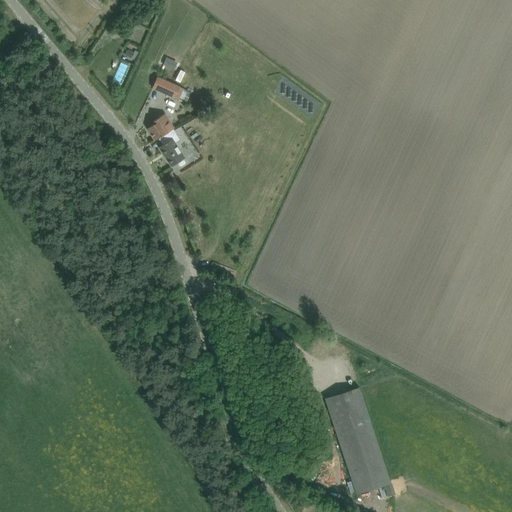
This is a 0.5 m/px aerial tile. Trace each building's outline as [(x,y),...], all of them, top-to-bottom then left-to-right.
[(164,53),(165,41),(157,40),(156,52),(164,53)] [(128,50),(125,55),(131,58),(134,60),(138,52),(135,50),(134,53),(128,50)] [(180,80),(187,83),(193,71),(186,68),(180,80)] [(158,76),(152,89),(174,99),(175,98),(186,103),(191,93),(180,86),(158,76)] [(156,141),(159,139),(169,133),(168,132),(173,128),(174,128),(165,114),(153,122),(154,124),(147,128),(156,141)] [(169,133),(159,139),(162,145),(159,147),(172,166),(178,162),(180,165),(181,166),(186,163),(186,161),(184,158),(185,157),(175,143),(180,139),(173,128),(168,132),(169,133)] [(391,481),(360,386),(325,398),(357,493),(391,481)]
